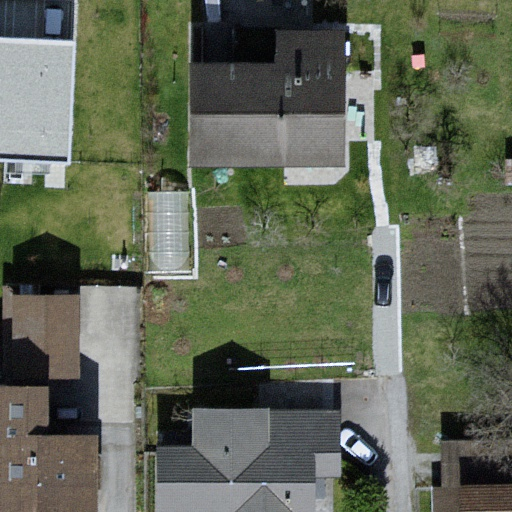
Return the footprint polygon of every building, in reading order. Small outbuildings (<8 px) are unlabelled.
[(0,165),(76,167),(80,26),(0,23),(0,165)] [(280,61),(190,61),(189,163),(343,163),(344,33),(280,32),(280,61)] [(79,296),(14,297),(14,375),(79,374),(79,296)] [(45,393),(0,392),(0,511),(97,511),(98,441),(44,441),(45,393)] [(340,411),(198,412),(199,447),(160,447),(160,511),(235,511),(323,511),(323,474),(340,474),(340,411)] [(511,511),(511,476),(457,478),(457,511),(511,511)]
